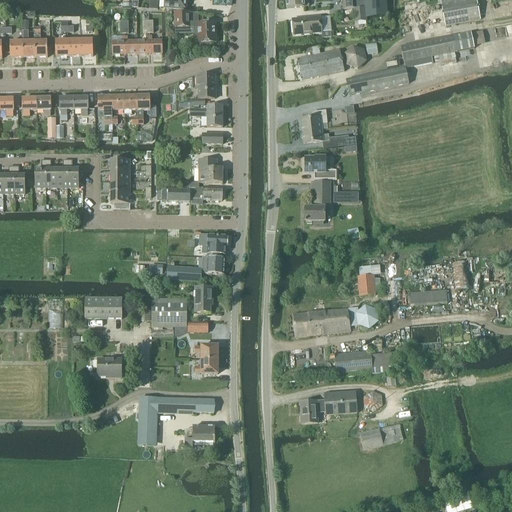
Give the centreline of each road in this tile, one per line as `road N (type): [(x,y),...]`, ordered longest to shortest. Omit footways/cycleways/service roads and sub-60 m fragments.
road 1 (tertiary): [(272,511),(270,0)]
road 2 (unclassified): [(239,511),(233,367),(241,224)]
road 3 (residential): [(0,84),(146,81),(241,65)]
road 4 (residential): [(241,224),(95,224),(94,157)]
road 5 (residential): [(241,224),(241,65)]
road 6 (track): [(144,393),(84,420),(0,424)]
